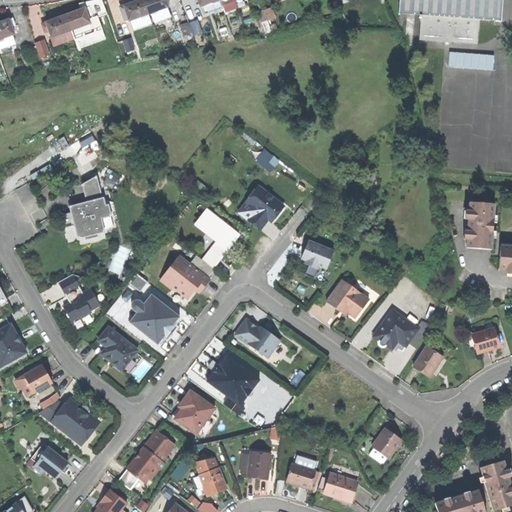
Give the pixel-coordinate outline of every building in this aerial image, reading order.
[(139,0),(127,4),(123,6),(129,21),(148,14),(143,0),(139,0)] [(143,0),(148,14),(152,24),(172,17),(165,0),(143,0)] [(203,13),(222,7),(219,0),(197,0),(200,5),(200,6),(203,13)] [(420,41),(478,45),(479,21),(502,23),(503,0),(400,0),(399,15),(419,17),(419,24),(421,24),(420,41)] [(268,8),(263,10),(266,20),(272,18),(268,8)] [(80,10),(66,15),(71,30),(90,24),(90,23),(95,22),(90,10),(89,10),(85,12),(84,9),(80,10)] [(263,10),(257,12),(260,22),(266,20),(263,10)] [(50,21),(42,24),(45,32),(49,31),(51,38),(71,30),(66,15),(50,21)] [(7,20),(0,22),(0,49),(16,44),(13,35),(15,34),(13,27),(16,26),(13,18),(7,20)] [(196,21),(188,24),(192,36),(200,34),(196,21)] [(102,25),(96,27),(100,39),(106,37),(102,25)] [(126,52),(133,50),(130,39),(122,40),(126,52)] [(43,40),(35,43),(40,57),(48,55),(43,40)] [(451,51),(450,66),(495,71),(496,55),(451,51)] [(275,169),(281,161),(267,150),(261,158),(275,169)] [(78,237),(104,230),(101,219),(107,218),(104,207),(106,206),(104,198),(102,198),(96,176),(81,184),(87,205),(82,206),(82,203),(69,207),(70,213),(61,216),(63,222),(64,229),(75,226),(78,237)] [(254,226),(260,230),(268,220),(274,213),(277,215),(283,207),(258,187),(246,203),(256,211),(248,221),(254,226)] [(238,213),(248,221),(256,211),(246,203),(238,213)] [(468,248),(493,250),(494,228),(495,205),(470,204),(468,248)] [(218,237),(206,254),(217,262),(227,249),(228,249),(231,245),(239,234),(207,210),(198,222),(218,237)] [(271,223),(277,215),(274,213),(268,220),(271,223)] [(314,275),(323,279),(334,251),(309,241),(302,259),(307,261),(306,264),(309,265),(306,272),(314,275)] [(511,270),(511,245),(501,245),(500,270),(511,270)] [(206,254),(201,260),(212,268),(217,262),(206,254)] [(161,280),(183,296),(188,290),(193,294),(196,290),(200,285),(204,288),(217,271),(212,268),(201,260),(195,256),(189,264),(178,256),(161,280)] [(68,314),(72,320),(81,315),(82,318),(91,313),(90,311),(99,306),(90,289),(83,293),(77,283),(79,276),(72,274),(58,282),(70,303),(64,307),(68,314)] [(129,283),(140,292),(147,283),(136,274),(129,283)] [(343,280),(327,302),(335,308),(340,312),(343,309),(348,312),(356,318),(369,299),(343,280)] [(202,291),(204,288),(200,285),(196,290),(201,294),(202,291)] [(189,300),(193,294),(188,290),(183,296),(189,300)] [(129,322),(158,345),(167,333),(179,318),(151,295),(143,305),(137,300),(134,301),(131,304),(131,308),(137,313),(129,322)] [(387,345),(392,348),(397,340),(403,339),(408,343),(415,347),(429,326),(422,320),(417,328),(392,311),(375,336),(379,339),(379,341),(380,344),(383,346),(386,346),(387,345)] [(0,367),(26,353),(16,336),(5,317),(0,319),(0,367)] [(235,336),(268,359),(280,342),(270,335),(269,337),(260,330),(246,321),(235,336)] [(111,363),(121,371),(137,351),(109,328),(99,341),(107,347),(101,354),(111,363)] [(491,351),(501,347),(495,329),(474,336),(480,354),(491,351)] [(437,367),(443,358),(427,347),(414,368),(430,378),(437,367)] [(214,372),(207,382),(229,398),(224,404),(239,415),(244,409),(239,405),(259,379),(226,355),(219,365),(214,372)] [(208,367),(214,372),(219,365),(213,361),(210,364),(208,367)] [(24,376),(34,393),(52,384),(47,375),(42,366),(24,376)] [(27,397),(34,393),(24,376),(18,380),(27,397)] [(175,420),(197,436),(199,432),(204,436),(212,426),(207,422),(215,410),(191,392),(185,400),(189,403),(184,411),(182,409),(175,420)] [(80,445),(98,422),(84,410),(71,400),(65,408),(58,402),(40,413),(80,445)] [(179,407),(182,409),(184,411),(189,403),(185,400),(182,404),(179,407)] [(402,440),(386,428),(373,447),(388,459),(393,452),(402,440)] [(137,456),(118,481),(130,490),(139,479),(151,479),(158,470),(160,471),(169,459),(166,456),(174,446),(156,431),(137,456)] [(45,470),(56,479),(62,472),(68,464),(43,444),(31,459),(37,464),(34,467),(42,474),(45,470)] [(268,480),(272,453),(252,451),(248,478),(260,479),(268,480)] [(489,495),(494,511),(502,508),(509,506),(511,505),(511,482),(505,459),(481,467),(489,495)] [(311,489),(317,470),(293,463),(288,482),(301,486),(311,489)] [(217,469),(199,478),(210,498),(220,493),(227,489),(217,469)] [(352,503),(359,482),(332,474),(325,494),(340,499),(352,503)] [(486,511),(479,488),(436,502),(438,511),(486,511)] [(95,511),(119,511),(122,509),(126,503),(109,490),(100,501),(102,503),(98,508),(95,511)] [(34,511),(24,498),(2,511),(34,511)] [(204,511),(220,511),(221,511),(207,500),(200,508),(204,511)]
